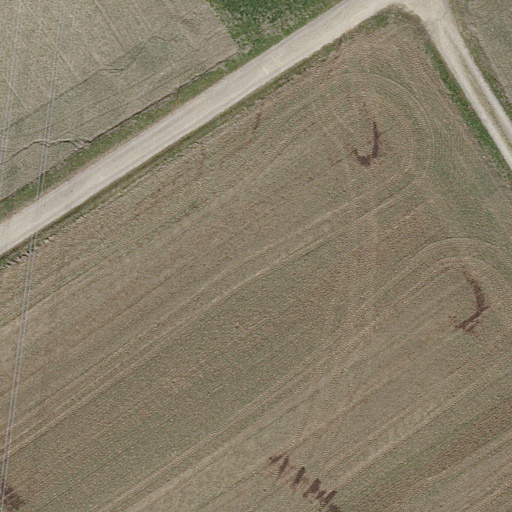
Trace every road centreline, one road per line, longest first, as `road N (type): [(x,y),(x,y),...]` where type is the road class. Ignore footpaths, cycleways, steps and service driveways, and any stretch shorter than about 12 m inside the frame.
road 1 (track): [(0,241),(374,0)]
road 2 (track): [(511,133),(428,0)]
